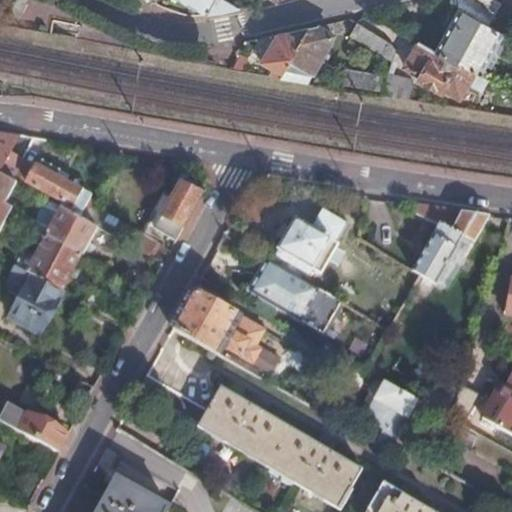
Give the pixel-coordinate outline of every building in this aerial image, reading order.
[(29,0),(0,0),(0,7),(20,18),(29,0)] [(223,13),(239,9),(222,0),(143,0),(144,0),(156,6),(158,0),(175,0),(206,17),(223,13)] [(501,5),(492,0),(443,0),(460,10),(490,26),(501,5)] [(480,78),(505,34),(490,26),(460,10),(436,53),(480,78)] [(350,37),(394,62),(398,51),(390,42),(357,25),(350,37)] [(284,74),(281,79),(309,84),(335,37),(318,27),(310,29),(284,74)] [(310,29),(280,36),(265,63),(284,74),(310,29)] [(487,82),(480,78),(436,53),(421,45),(409,69),(425,78),(422,82),(444,93),(445,91),(461,98),(469,84),(482,91),(487,82)] [(336,68),(334,83),(381,90),(383,76),(336,68)] [(387,82),(382,96),(398,99),(402,88),(401,86),(400,81),(393,79),(387,82)] [(0,173),(12,180),(22,162),(10,155),(19,137),(0,133),(0,173)] [(83,211),(80,217),(89,222),(98,204),(90,199),(92,195),(58,176),(61,170),(44,160),(41,166),(38,164),(28,182),(83,211)] [(0,234),(11,214),(15,207),(8,204),(19,184),(12,180),(0,173),(0,234)] [(150,226),(177,241),(204,193),(181,182),(173,197),(165,192),(154,211),(157,214),(150,226)] [(27,189),(19,184),(8,204),(15,207),(17,208),(27,189)] [(99,228),(150,255),(157,242),(108,215),(110,210),(98,204),(89,222),(99,228)] [(84,252),(86,254),(99,228),(89,222),(80,217),(61,208),(48,233),(84,252)] [(412,273),(420,278),(436,287),(467,232),(478,238),(491,218),(450,212),(418,208),(416,218),(437,229),(413,272),(412,273)] [(312,228),(298,220),(280,249),(281,251),(278,256),(310,275),(313,270),(321,274),(340,244),(338,243),(348,225),(323,210),(312,228)] [(11,214),(0,234),(0,236),(12,242),(24,221),(11,214)] [(64,291),(84,252),(48,233),(35,258),(25,252),(17,266),(64,291)] [(342,302),(270,260),(250,293),(323,334),(342,302)] [(42,332),(64,291),(17,266),(8,283),(13,286),(12,288),(23,295),(12,317),(42,332)] [(87,304),(111,316),(118,304),(94,291),(87,304)] [(195,292),(174,330),(219,356),(225,347),(272,371),(278,361),(255,347),(265,330),(195,292)] [(511,302),(505,302),(503,315),(511,316),(511,302)] [(348,361),(334,353),(331,360),(331,363),(354,377),(358,370),(347,363),(348,361)] [(75,394),(82,380),(46,360),(39,375),(75,394)] [(301,375),(295,385),(309,392),(315,381),(304,374),(301,375)] [(424,405),(450,419),(459,391),(435,378),(421,403),(424,405)] [(380,436),(376,443),(391,451),(394,445),(418,401),(386,383),(366,419),(393,435),(388,441),(380,436)] [(488,423),(511,436),(511,387),(509,394),(511,395),(508,400),(503,396),(488,423)] [(251,407),(222,389),(216,399),(199,428),(340,510),(362,471),(333,454),(336,449),(321,440),(318,445),(267,415),(270,410),(255,400),(251,407)] [(450,419),(465,428),(480,401),(459,391),(450,419)] [(418,401),(394,445),(401,449),(424,405),(421,403),(418,401)] [(3,421),(60,452),(64,444),(70,435),(60,431),(63,425),(44,414),(40,419),(11,404),(3,421)] [(171,511),(172,511),(118,480),(100,511),(171,511)] [(415,502),(385,485),(369,511),(431,511),(429,510),(432,505),(418,497),(415,502)]
